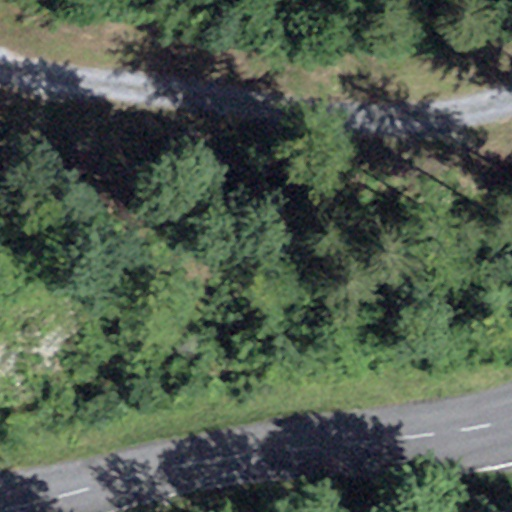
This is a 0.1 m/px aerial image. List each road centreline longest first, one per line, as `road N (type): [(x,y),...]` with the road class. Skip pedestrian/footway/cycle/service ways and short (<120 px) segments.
road 1 (track): [(511,103),(451,117),(341,109),(38,76),(0,57)]
road 2 (tertiary): [(10,511),(179,471),(511,421)]
